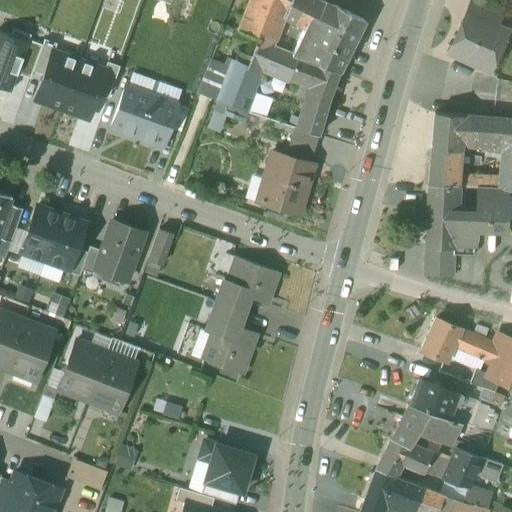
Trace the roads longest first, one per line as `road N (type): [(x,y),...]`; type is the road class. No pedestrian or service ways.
road 1 (residential): [(0,148),(342,262)]
road 2 (residential): [(420,0),(342,262)]
road 3 (residential): [(342,262),(298,445),(292,511)]
road 4 (unknown): [(308,404),(464,447),(479,471),(482,511)]
road 5 (unclassified): [(342,262),(511,317)]
